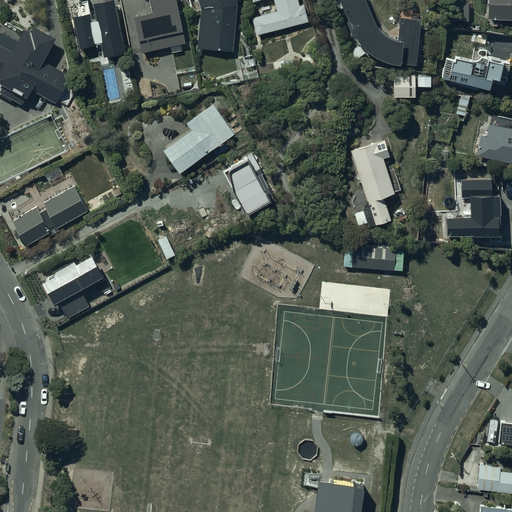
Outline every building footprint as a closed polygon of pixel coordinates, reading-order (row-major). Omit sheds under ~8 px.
[(82,0),(72,2),(74,15),(72,15),(79,48),(100,44),(103,57),(125,52),(115,6),(119,5),(118,0),(82,0)] [(150,0),(153,10),(133,15),(141,52),(170,46),(172,52),(182,50),(181,44),(185,43),(175,0),(150,0)] [(240,0),(188,0),(192,11),(200,9),(197,48),(232,50),(237,4),(241,3),(240,0)] [(260,32),(303,22),(297,0),(251,0),(253,0),(264,0),(267,13),(256,15),(258,20),(255,21),(258,30),(259,29),(260,32)] [(417,64),(419,18),(399,16),(396,37),(389,35),(378,26),(367,0),(340,0),(348,19),(346,20),(354,38),(356,37),(363,46),(377,58),(398,63),(417,64)] [(511,0),(488,0),(488,18),(511,18),(511,0)] [(445,57),(441,77),(489,88),(491,80),(504,83),(509,60),(487,55),(487,57),(480,56),(480,57),(479,57),(479,58),(478,58),(478,59),(477,59),(476,59),(475,59),(474,59),(455,55),(454,59),(445,57)] [(415,96),(415,74),(393,75),(394,96),(415,96)] [(431,75),(417,76),(418,86),(431,86),(431,75)] [(461,96),(455,113),(465,115),(469,99),(461,96)] [(235,135),(212,102),(185,120),(191,128),(162,147),(178,172),(235,135)] [(511,162),(511,127),(488,124),(486,135),(480,134),(476,156),(511,162)] [(351,150),(366,200),(363,208),(354,212),(357,225),(367,222),(368,225),(391,219),(383,196),(394,193),(394,191),(400,189),(394,168),(390,170),(389,164),(386,165),(383,157),(389,156),(383,139),(351,150)] [(26,244),(49,231),(50,233),(59,229),(57,227),(87,210),(69,176),(39,193),(33,181),(26,185),(32,197),(7,211),(26,244)] [(400,254),(401,254),(402,254),(403,254),(404,254),(405,253),(406,253),(407,252),(407,251),(408,251),(408,250),(408,249),(409,249),(409,248),(409,247),(409,246),(408,245),(408,244),(407,243),(406,242),(405,242),(405,241),(404,241),(403,241),(402,241),(401,241),(400,241),(400,242),(399,242),(398,243),(397,244),(397,245),(396,245),(396,246),(396,247),(396,248),(396,249),(396,250),(397,250),(397,251),(397,252),(398,252),(398,253),(399,253),(399,254),(400,254)] [(354,245),(352,266),(393,269),(394,248),(354,245)] [(500,466),(478,464),(477,489),(511,492),(511,471),(500,470),(500,466)] [(372,487),(357,493),(364,511),(379,506),(372,487)]
